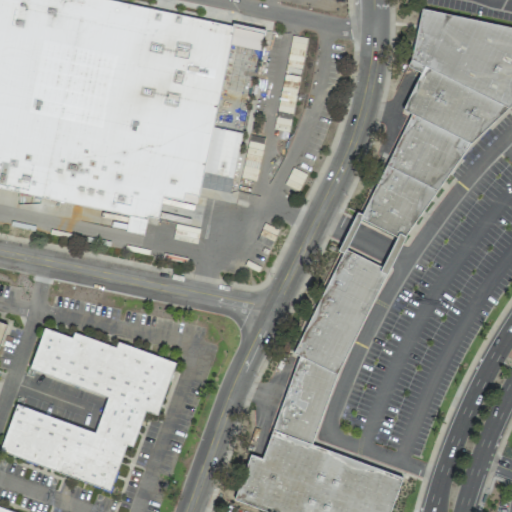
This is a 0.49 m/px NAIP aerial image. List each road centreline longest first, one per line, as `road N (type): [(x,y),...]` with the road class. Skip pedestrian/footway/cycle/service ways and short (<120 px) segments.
road 1 (tertiary): [(372,0),(377,55),(359,136),(247,368),(192,511)]
road 2 (residential): [(0,252),(275,311)]
road 3 (secondary): [(511,334),(471,409),(432,511)]
road 4 (secondary): [(464,511),(511,390)]
